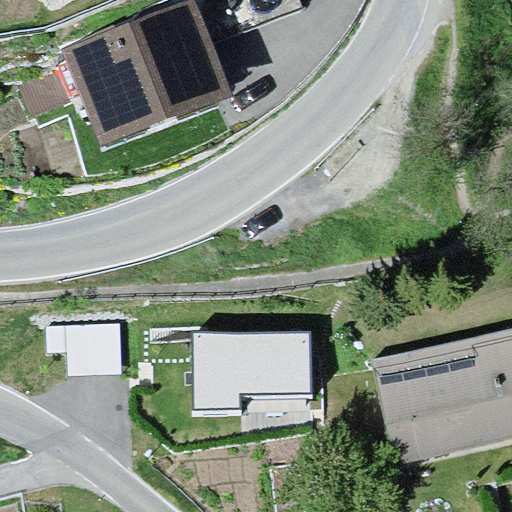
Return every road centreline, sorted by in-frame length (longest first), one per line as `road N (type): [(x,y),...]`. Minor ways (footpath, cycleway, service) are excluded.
road 1 (tertiary): [(397,0),(386,34),(292,140),(161,223),(0,252)]
road 2 (tertiary): [(0,410),(79,454),(150,511)]
